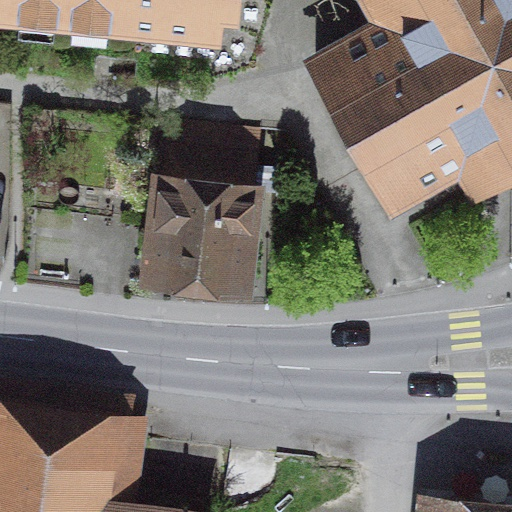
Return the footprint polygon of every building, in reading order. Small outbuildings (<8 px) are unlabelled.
[(0,0),(0,13),(228,36),(231,7),(248,9),(248,0),(0,0)] [(511,0),(366,0),(373,12),(309,46),(395,205),(458,172),(468,192),(511,168),(511,0)] [(268,170),(149,157),(136,272),(255,285),(268,170)] [(149,410),(0,386),(0,511),(214,511),(215,501),(138,488),(149,410)] [(511,511),(511,504),(428,497),(426,511),(511,511)]
